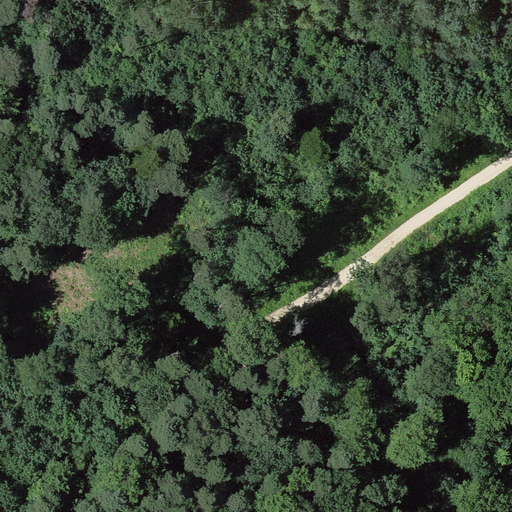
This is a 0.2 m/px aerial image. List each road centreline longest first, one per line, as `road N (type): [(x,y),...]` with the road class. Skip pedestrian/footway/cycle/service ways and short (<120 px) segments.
road 1 (track): [(28,511),(101,439),(511,156)]
road 2 (track): [(277,511),(450,204)]
